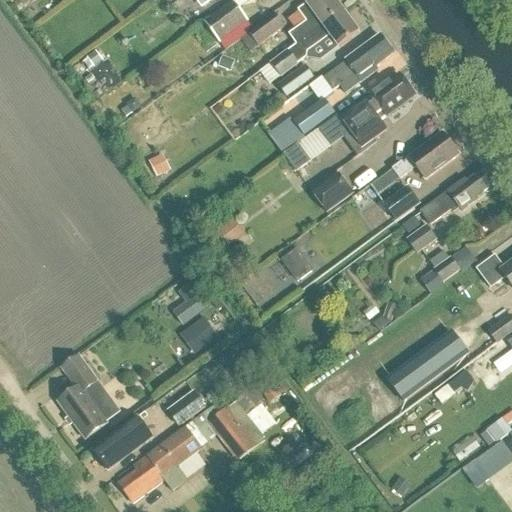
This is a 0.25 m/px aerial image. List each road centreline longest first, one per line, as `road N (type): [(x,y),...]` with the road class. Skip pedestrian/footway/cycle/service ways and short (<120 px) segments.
road 1 (unclassified): [(511,183),(377,0)]
road 2 (unclassified): [(0,379),(96,511)]
